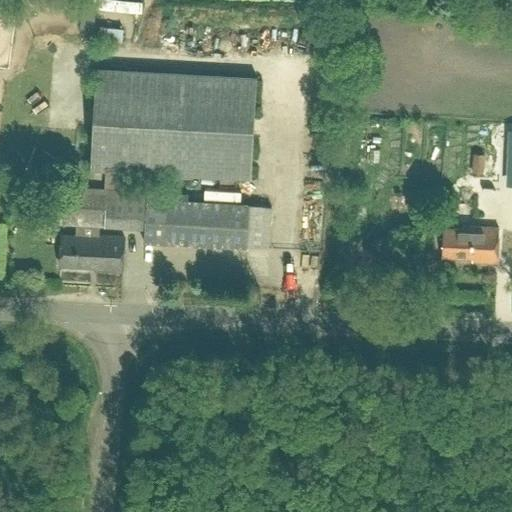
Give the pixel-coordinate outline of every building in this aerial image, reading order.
[(100,14),(145,16),(146,4),(100,3),(100,14)] [(104,30),(103,44),(129,45),(130,32),(104,30)] [(90,167),(105,168),(104,187),(126,188),(127,170),(251,176),(256,75),(96,67),(90,167)] [(64,186),(62,223),(83,224),(82,236),(62,235),(60,265),(96,267),(95,269),(122,270),(124,236),(97,234),(98,224),(145,227),(144,242),(246,247),(249,204),(167,199),(168,191),(64,186)] [(249,204),(247,245),(269,246),(271,205),(249,204)] [(499,227),(464,226),(464,228),(444,227),(443,257),(472,258),(472,261),(498,262),(499,227)]
